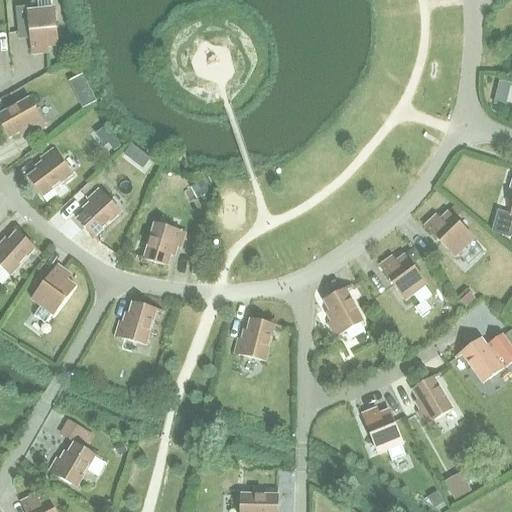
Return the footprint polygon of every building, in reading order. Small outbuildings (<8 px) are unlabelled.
[(15,8),(17,34),(29,33),(32,56),(47,54),(46,48),(57,47),(53,10),(51,10),(50,0),(43,0),(37,1),(38,11),(29,12),(29,7),(15,8)] [(511,87),(497,84),(494,95),(511,99),(511,96),(511,87)] [(90,93),(76,99),(81,109),(95,102),(90,93)] [(31,135),(44,128),(28,100),(0,115),(0,124),(8,140),(27,129),(31,135)] [(46,203),(47,202),(56,196),(52,191),(72,176),(52,150),(40,160),(44,165),(27,178),(46,203)] [(194,183),(188,186),(190,189),(196,200),(213,190),(209,180),(208,178),(205,180),(195,186),(194,183)] [(76,221),(93,239),(120,214),(98,191),(87,201),(92,206),(76,221)] [(473,240),(447,214),(439,221),(435,217),(424,228),(454,259),(473,240)] [(184,234),(154,225),(143,261),(167,268),(173,247),(180,249),(184,234)] [(34,250),(16,233),(2,249),(0,247),(0,268),(10,277),(34,250)] [(391,258),(379,267),(404,302),(413,296),(419,305),(430,297),(424,288),(426,287),(404,257),(395,263),(391,258)] [(70,276),(57,267),(32,302),(40,308),(34,316),(45,325),(51,316),(53,317),(75,287),(66,281),(70,276)] [(198,277),(200,270),(192,268),(190,275),(198,277)] [(465,290),(456,299),(465,308),(474,299),(465,290)] [(363,323),(345,291),(323,302),(334,321),(327,325),(335,338),(363,323)] [(156,312),(132,305),(126,325),(119,323),(115,338),(145,347),(156,312)] [(274,327),(250,321),(244,342),(237,340),(234,355),(265,363),(274,327)] [(481,340),(461,355),(482,385),(508,366),(511,363),(511,347),(502,334),(485,346),(481,340)] [(452,411),(433,379),(412,392),(423,410),(417,414),(424,427),(452,411)] [(137,389),(135,396),(145,399),(149,388),(143,386),(137,389)] [(376,410),(361,416),(378,456),(387,452),(390,461),(403,456),(399,447),(402,446),(388,411),(378,415),(376,410)] [(121,444),(113,449),(118,458),(126,453),(121,444)] [(56,460),(48,473),(76,489),(95,457),(73,445),(62,463),(56,460)] [(444,483),(454,501),(471,492),(460,473),(444,483)] [(276,511),(277,490),(276,490),(265,490),(265,496),(240,496),(240,511),(276,511)] [(437,493),(428,498),(434,508),(443,503),(437,493)] [(54,511),(47,497),(37,502),(34,496),(20,503),(24,511),(54,511)]
